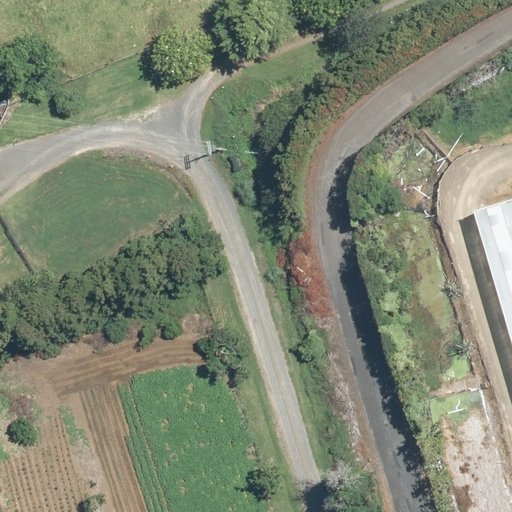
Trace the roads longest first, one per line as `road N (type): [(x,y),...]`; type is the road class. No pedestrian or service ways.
road 1 (track): [(319,511),(250,272),(195,160),(161,144),(91,141),(61,151),(0,195)]
road 2 (track): [(195,160),(190,117),(214,81),(369,0)]
